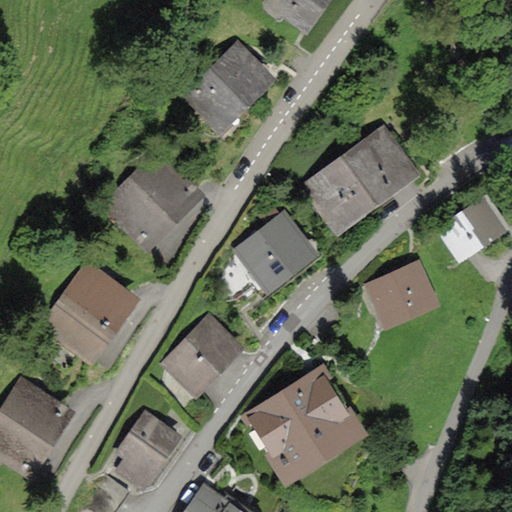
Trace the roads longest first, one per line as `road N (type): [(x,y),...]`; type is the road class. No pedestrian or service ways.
road 1 (residential): [(347,18),(52,511)]
road 2 (residential): [(152,511),(269,350),(393,227),(511,151)]
road 3 (residential): [(511,277),(424,511)]
